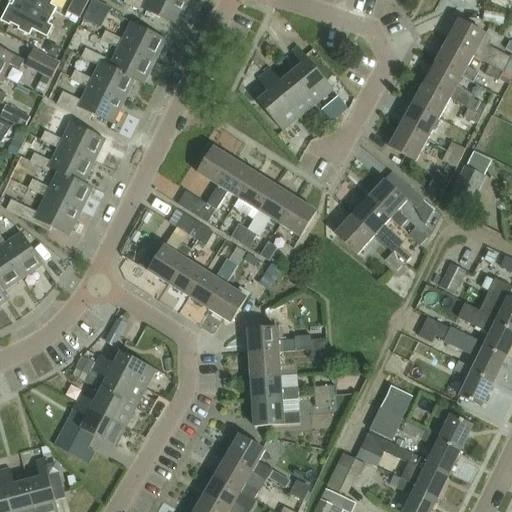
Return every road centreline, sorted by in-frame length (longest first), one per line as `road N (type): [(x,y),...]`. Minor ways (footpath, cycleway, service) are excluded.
road 1 (residential): [(96,281),(232,0)]
road 2 (residential): [(114,511),(187,390),(188,338),(96,281)]
road 3 (residential): [(321,187),(390,63),(370,27),(278,0)]
road 4 (residential): [(0,361),(47,338),(96,281)]
